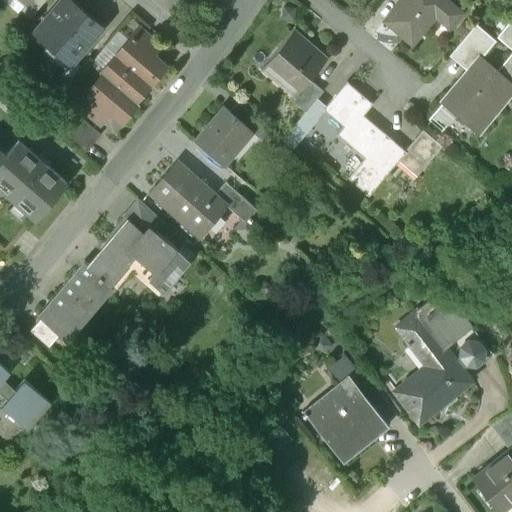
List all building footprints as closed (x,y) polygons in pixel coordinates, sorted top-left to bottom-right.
[(29,0),(26,3),(25,3),(19,10),(29,19),(44,0),(29,0)] [(70,0),(60,0),(34,31),(71,62),(101,26),(70,0)] [(446,0),(400,0),(384,21),(412,43),(435,16),(449,27),(461,12),(446,0)] [(479,60),(477,62),(457,45),(449,55),(467,70),(443,100),(476,127),(504,94),(508,97),(511,92),(511,22),(509,20),(496,35),(511,48),(511,50),(494,72),(479,60)] [(476,23),(457,45),(477,62),(479,60),(495,40),(476,23)] [(130,37),(150,54),(151,54),(160,43),(140,25),(130,37)] [(327,57),(293,29),(259,69),(291,96),(295,91),(297,92),(308,79),(327,57)] [(150,54),(130,37),(115,54),(148,82),(164,64),(151,54),(150,54)] [(148,82),(115,54),(100,72),(102,73),(133,100),(148,82)] [(102,73),(85,94),(87,96),(78,108),(97,124),(108,111),(119,120),(135,101),(133,100),(102,73)] [(308,79),(297,92),(295,91),(291,96),(289,98),(305,111),(316,98),(322,90),(308,79)] [(371,103),(346,81),(325,106),(322,109),(323,110),(343,126),(336,134),(368,160),(352,180),(368,193),(394,162),(395,162),(407,148),(406,147),(404,149),(362,114),(371,103)] [(305,111),(281,139),(292,147),(323,110),(322,109),(325,106),(316,98),(305,111)] [(222,105),(214,113),(216,114),(194,139),(220,161),(248,129),(248,128),(239,120),(222,105)] [(270,129),(248,110),(239,120),(248,128),(248,129),(261,140),(270,129)] [(101,135),(81,118),(73,126),(93,143),(101,135)] [(93,143),(73,126),(65,135),(85,152),(93,143)] [(441,144),(422,128),(406,147),(407,148),(425,163),(441,144)] [(37,160),(18,143),(4,158),(0,162),(0,190),(33,220),(65,184),(45,167),(48,164),(40,157),(37,160)] [(214,193),(176,160),(148,192),(198,236),(225,205),(226,204),(214,193)] [(255,209),(224,182),(214,193),(226,204),(225,205),(241,218),(245,221),(248,218),(249,219),(251,218),(249,216),(255,209)] [(83,259),(36,313),(40,316),(58,332),(65,338),(111,284),(109,282),(133,254),(153,272),(148,278),(161,290),(188,259),(155,230),(163,220),(136,197),(121,215),(124,218),(86,262),(83,259)] [(249,219),(248,218),(245,221),(241,218),(233,227),(246,238),(257,226),(249,219)] [(469,326),(441,291),(417,311),(444,346),(469,326)] [(444,346),(417,311),(397,326),(409,341),(406,343),(408,346),(411,344),(428,365),(394,392),(418,422),(471,379),(444,346)] [(58,332),(40,316),(29,329),(47,344),(58,332)] [(469,326),(444,346),(467,374),(492,354),(469,326)] [(336,340),(324,349),(332,358),(343,349),(336,340)] [(66,383),(17,341),(7,353),(13,358),(6,367),(9,370),(17,361),(56,395),(66,383)] [(374,387),(349,355),(337,365),(346,377),(347,376),(364,396),(374,387)] [(49,400),(23,377),(14,388),(2,378),(9,370),(6,367),(0,362),(0,391),(5,396),(0,402),(0,403),(1,405),(3,402),(27,422),(24,425),(26,426),(49,400)] [(364,396),(347,376),(346,377),(302,412),(343,463),(388,426),(364,396)] [(511,439),(511,411),(510,410),(491,425),(506,444),(511,439)] [(511,444),(472,477),(495,505),(511,491),(511,444)]
